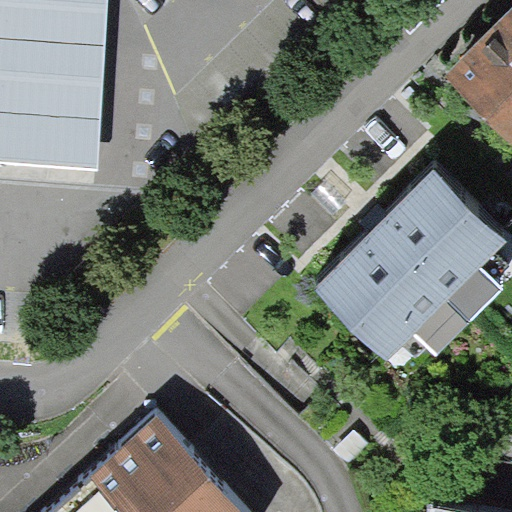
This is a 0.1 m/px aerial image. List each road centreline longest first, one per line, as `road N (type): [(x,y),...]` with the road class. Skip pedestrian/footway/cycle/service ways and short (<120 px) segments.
road 1 (residential): [(144,308),(454,0)]
road 2 (residential): [(144,308),(312,461),(339,511)]
road 3 (residential): [(0,394),(26,395),(82,373),(144,308)]
